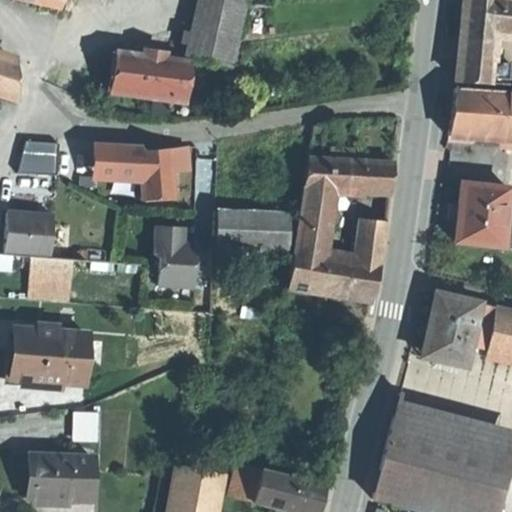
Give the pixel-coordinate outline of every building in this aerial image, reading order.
[(66,0),(32,0),(65,9),(66,0)] [(201,0),(193,22),(239,34),(245,5),(218,0),(201,0)] [(511,13),(511,0),(463,0),(460,32),(493,35),(505,33),(510,28),(511,13)] [(511,13),(510,28),(505,33),(493,35),(511,37),(511,13)] [(239,34),(193,22),(186,57),(231,67),(239,34)] [(493,35),(460,32),(458,47),(456,67),(472,69),(473,61),(490,63),(493,35)] [(152,57),(115,52),(110,93),(153,99),(168,101),(186,103),(191,63),(152,57)] [(0,95),(17,101),(17,66),(0,58),(0,95)] [(490,63),(473,61),(472,69),(471,82),(489,83),(490,63)] [(509,65),(490,63),(489,83),(507,84),(509,65)] [(471,82),(472,69),(456,67),(454,81),(471,82)] [(511,90),(453,87),(447,135),(511,138),(511,90)] [(168,101),(153,99),(152,111),(166,113),(168,101)] [(138,147),(94,144),(90,173),(140,176),(139,152),(138,147)] [(184,147),(170,149),(172,166),(185,164),(184,147)] [(170,149),(139,152),(143,200),(174,197),(172,166),(170,149)] [(329,160),(307,158),(303,189),(324,190),(329,160)] [(393,164),(329,160),(324,190),(329,191),(389,194),(393,164)] [(509,188),(460,182),(457,210),(455,241),(503,246),(506,213),(509,188)] [(303,189),(301,201),(328,203),(329,191),(324,190),(303,189)] [(321,253),(328,203),(301,201),(294,249),(321,253)] [(52,215),(6,211),(3,254),(49,257),(52,215)] [(260,213),(216,211),(216,228),(214,247),(290,249),(295,215),(260,213)] [(511,213),(506,213),(503,246),(511,246),(511,213)] [(385,222),(369,220),(365,245),(382,247),(385,222)] [(160,226),(156,226),(154,254),(159,260),(158,285),(193,288),(196,248),(184,247),(184,244),(185,228),(178,227),(167,227),(160,226)] [(321,253),(294,249),(288,289),(343,299),(352,258),(321,253)] [(380,263),(352,258),(343,299),(370,303),(375,282),(380,263)] [(72,297),(71,263),(28,265),(29,299),(72,297)] [(478,304),(435,295),(430,318),(427,332),(434,333),(429,358),(465,365),(468,350),(478,304)] [(494,307),(478,304),(468,350),(484,354),(494,307)] [(511,311),(494,307),(484,354),(484,357),(511,363),(511,311)] [(86,334),(15,328),(12,353),(11,378),(82,383),(86,334)] [(434,333),(427,332),(422,356),(429,358),(434,333)] [(98,438),(98,409),(73,409),(74,439),(98,438)] [(511,450),(392,419),(381,463),(500,495),(511,450)] [(91,458),(32,456),(32,478),(31,501),(90,502),(91,458)] [(496,511),(500,495),(381,463),(372,498),(424,511),(496,511)] [(213,511),(220,474),(174,466),(166,511),(213,511)] [(324,487),(261,471),(252,502),(288,511),(317,511),(320,504),(324,487)]
